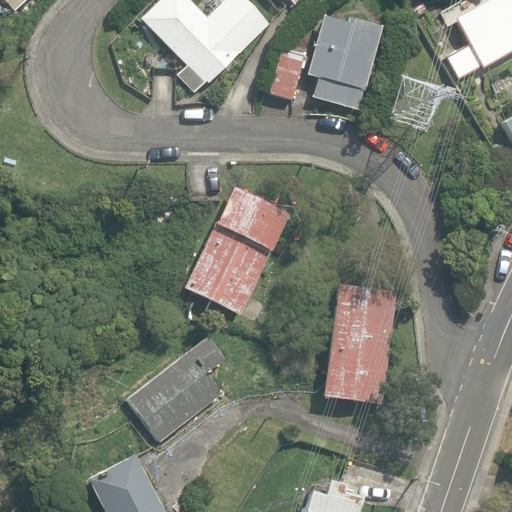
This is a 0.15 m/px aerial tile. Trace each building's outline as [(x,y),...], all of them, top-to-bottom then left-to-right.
[(0,0),(0,4),(5,10),(15,0),(0,0)] [(204,0),(195,10),(184,0),(145,0),(128,18),(180,66),(170,76),(192,96),(262,20),(240,0),(204,0)] [(278,0),(289,11),(300,0),(278,0)] [(511,44),(511,0),(435,0),(434,1),(473,68),(511,44)] [(353,26),(309,14),(289,93),(352,110),(358,87),(378,92),(370,123),(426,137),(440,85),(344,60),(353,26)] [(284,99),(293,51),(260,45),(251,93),(284,99)] [(234,157),(180,158),(182,206),(214,206),(178,291),(234,314),(284,193),(234,172),(234,157)] [(379,398),(388,267),(317,262),(307,392),(379,398)] [(197,333),(118,396),(154,441),(219,389),(202,369),(217,357),(197,333)] [(155,511),(128,458),(76,485),(89,511),(155,511)] [(346,511),(353,485),(310,474),(306,491),(291,488),(284,511),(346,511)]
